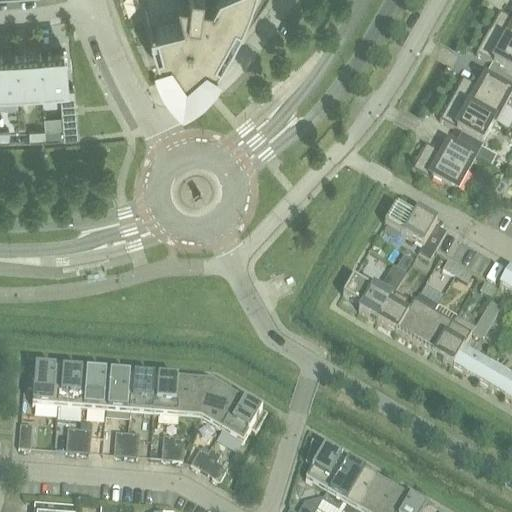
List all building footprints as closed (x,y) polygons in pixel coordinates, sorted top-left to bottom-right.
[(161,61),(167,75),(168,76),(173,83),(174,82),(181,85),(184,85),(192,84),(192,85),(199,80),(214,60),(227,39),(239,16),(246,2),(252,5),(254,0),(144,0),(149,23),(156,46),(161,61)] [(511,22),(499,15),(487,36),(511,49),(511,22)] [(484,79),(484,80),(511,95),(511,92),(511,49),(487,36),(475,57),(497,69),(490,82),(484,79)] [(59,91),(63,139),(78,138),(74,89),(67,89),(63,51),(42,53),(39,93),(59,91)] [(29,94),(39,93),(42,53),(26,54),(18,55),(15,94),(29,94)] [(0,94),(15,94),(18,55),(0,55),(0,94)] [(462,81),(450,102),(494,126),(511,95),(484,80),(478,90),(462,81)] [(448,145),(447,146),(474,161),(482,146),(481,146),(492,126),(493,127),(494,126),(450,102),(439,124),(460,136),(453,149),(448,145)] [(43,130),(28,131),(29,141),(44,140),(43,130)] [(0,141),(10,142),(9,132),(0,131),(0,141)] [(425,148),(411,174),(427,183),(429,179),(456,194),(474,161),(447,146),(441,156),(425,148)] [(435,229),(436,228),(416,216),(413,221),(394,210),(384,228),(422,250),(433,257),(446,235),(435,229)] [(429,265),(433,257),(422,250),(417,258),(429,265)] [(459,272),(447,265),(442,272),(454,280),(459,272)] [(406,277),(393,269),(388,277),(401,285),(406,277)] [(498,288),(499,289),(511,296),(511,272),(509,271),(498,288)] [(471,279),(459,272),(454,280),(467,287),(471,279)] [(342,299),(357,308),(361,310),(358,314),(377,326),(391,303),(390,303),(352,281),(342,299)] [(492,301),(496,294),(484,286),(479,294),(492,301)] [(377,326),(396,337),(414,307),(394,295),(390,303),(391,303),(377,326)] [(396,337),(414,348),(437,309),(419,298),(414,307),(396,337)] [(490,305),(475,330),(471,336),(482,342),(500,311),(490,305)] [(414,348),(433,359),(456,319),(437,309),(414,348)] [(469,339),(471,336),(475,330),(456,319),(433,359),(452,370),(462,352),(463,352),(470,340),(469,339)] [(511,381),(497,373),(463,352),(462,352),(452,370),(511,405),(511,381)] [(83,375),(82,375),(76,375),(76,370),(60,369),(59,369),(58,373),(59,373),(56,411),(80,413),(83,375)] [(107,377),(106,377),(100,377),(100,372),(84,371),(82,370),(82,375),(83,375),(80,413),(104,415),(107,377)] [(27,393),(33,394),(31,409),(56,411),(59,373),(58,373),(28,371),(27,393)] [(124,379),(124,374),(108,373),(108,372),(106,372),(106,377),(107,377),(104,415),(128,416),(131,379),(130,379),(124,379)] [(130,374),(130,379),(131,379),(128,416),(152,418),(155,381),(154,381),(148,381),(148,376),(132,375),(132,374),(130,374)] [(172,378),(156,377),(156,376),(154,376),(154,381),(155,381),(152,418),(159,419),(158,426),(175,427),(176,427),(177,420),(176,420),(179,383),(172,382),(172,378)] [(176,420),(177,420),(199,422),(211,386),(179,383),(176,420)] [(240,402),(211,386),(199,422),(221,435),(240,402)] [(242,447),(250,434),(255,437),(267,418),(240,402),(221,435),(242,447)] [(31,429),(20,429),(18,453),(30,453),(31,429)] [(79,433),(67,432),(65,456),(77,457),(79,433)] [(89,458),(91,434),(79,433),(77,457),(89,458)] [(126,437),(115,436),(113,460),(124,461),(126,437)] [(137,462),(138,438),(126,437),(124,461),(137,462)] [(162,440),(161,464),(172,465),(174,447),(174,441),(162,440)] [(305,484),(325,496),(326,496),(345,464),(311,444),(304,466),(312,471),(305,484)] [(183,448),(174,447),(172,465),(182,465),(183,448)] [(198,473),(208,479),(219,487),(227,472),(216,466),(221,458),(210,452),(207,458),(198,473)] [(190,469),(198,473),(207,458),(199,453),(190,469)] [(325,496),(322,502),(323,503),(337,511),(341,505),(346,508),(347,509),(366,476),(345,464),(326,496),(325,496)] [(346,508),(343,511),(372,511),(387,489),(366,476),(347,509),(346,508)] [(372,511),(400,511),(407,501),(387,489),(372,511)] [(416,501),(414,504),(407,501),(400,511),(429,511),(431,509),(430,508),(430,509),(416,501)]
